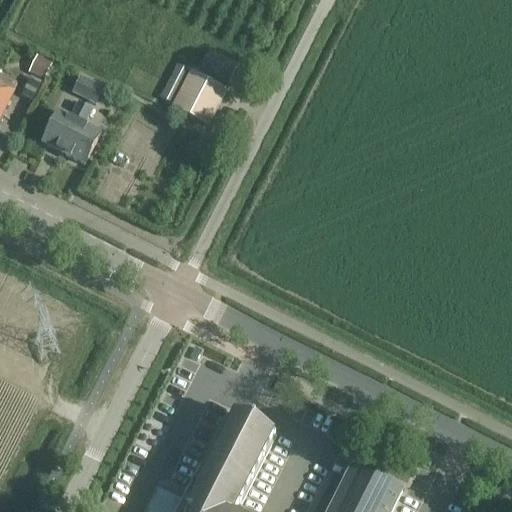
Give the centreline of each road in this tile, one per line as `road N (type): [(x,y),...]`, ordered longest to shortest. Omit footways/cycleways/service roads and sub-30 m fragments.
road 1 (tertiary): [(511,463),(179,294)]
road 2 (residential): [(179,294),(325,0)]
road 3 (residential): [(68,511),(179,294)]
road 4 (tertiary): [(179,294),(0,202)]
